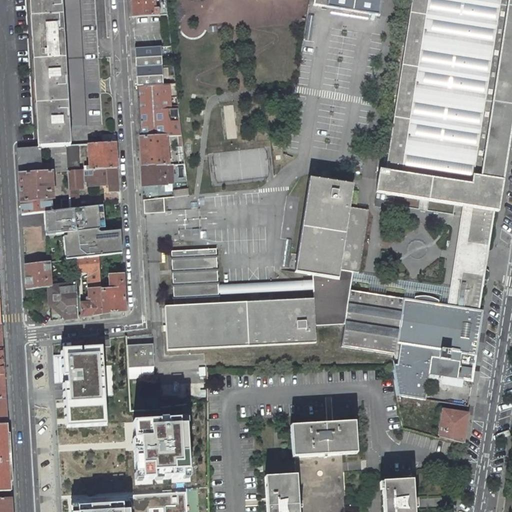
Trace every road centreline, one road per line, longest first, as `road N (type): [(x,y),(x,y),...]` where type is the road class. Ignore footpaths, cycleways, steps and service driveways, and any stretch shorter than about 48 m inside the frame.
road 1 (residential): [(122,0),(141,321),(17,334)]
road 2 (tertiary): [(17,334),(0,27)]
road 3 (residential): [(511,288),(476,511)]
road 4 (tertiary): [(29,511),(17,334)]
